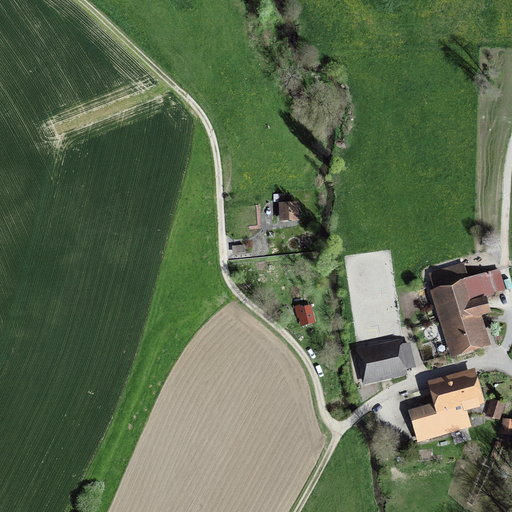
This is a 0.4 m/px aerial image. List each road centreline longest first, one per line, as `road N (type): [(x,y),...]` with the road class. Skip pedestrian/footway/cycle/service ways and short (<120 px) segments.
road 1 (track): [(340,430),(327,419),(299,349),(228,279),(214,141),(202,114),(81,0)]
road 2 (unclassified): [(349,421),(443,370),(482,361),(511,370)]
road 3 (track): [(511,304),(505,261),(511,160)]
